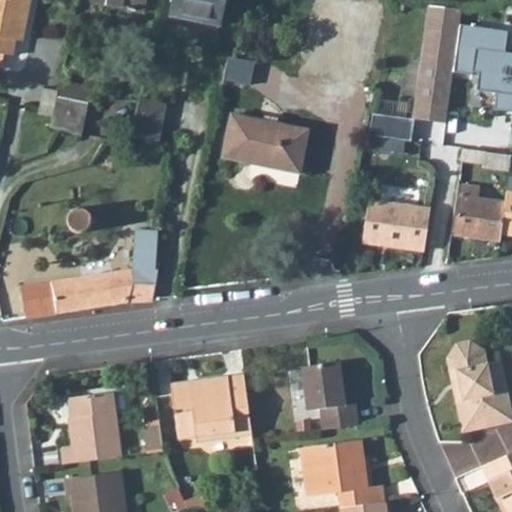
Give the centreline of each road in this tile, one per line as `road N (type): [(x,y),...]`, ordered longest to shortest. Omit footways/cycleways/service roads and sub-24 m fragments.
road 1 (tertiary): [(0,349),(396,298)]
road 2 (residential): [(456,511),(410,397),(396,298)]
